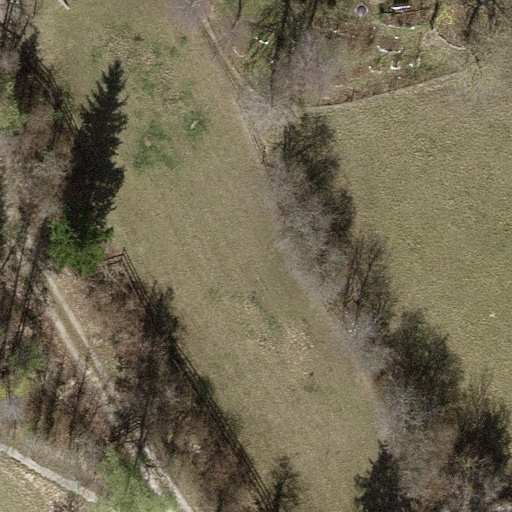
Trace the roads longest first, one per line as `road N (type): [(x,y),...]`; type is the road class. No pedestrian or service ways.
road 1 (track): [(202,511),(0,155)]
road 2 (track): [(0,422),(140,511)]
